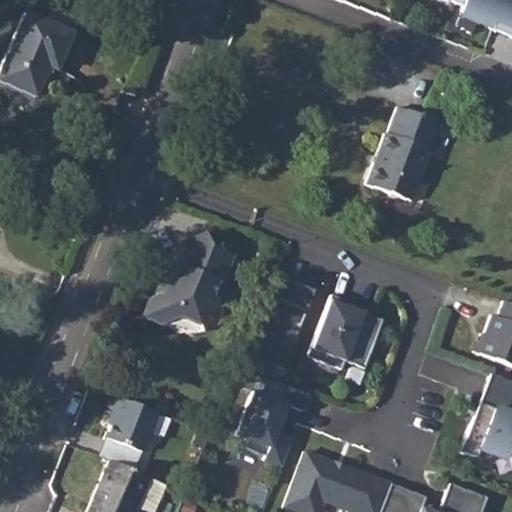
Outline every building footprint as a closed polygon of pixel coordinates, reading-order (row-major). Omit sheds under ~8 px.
[(511,0),(447,0),(463,6),(457,24),(511,42),(511,0)] [(20,13),(0,61),(0,82),(32,96),(45,64),(53,68),(68,31),(20,13)] [(381,132),(362,183),(408,201),(429,150),(426,149),(436,122),(394,106),(384,132),(381,132)] [(149,296),(141,317),(161,324),(179,315),(194,321),(200,333),(213,327),(219,311),(213,298),(209,296),(215,282),(219,283),(225,269),(220,267),(225,253),(204,245),(199,234),(175,245),(179,256),(167,262),(160,279),(164,280),(160,292),(149,296)] [(312,290),(274,275),(243,354),(281,369),(312,290)] [(348,302),(328,295),(305,357),(339,369),(342,361),(362,368),(380,320),(346,307),(348,302)] [(509,364),(511,356),(511,303),(490,296),(485,311),(479,310),(465,348),(509,364)] [(511,382),(487,373),(477,402),(481,404),(477,417),(472,415),(459,450),(475,456),(477,448),(501,457),(505,445),(511,447),(511,382)] [(282,385),(256,375),(234,435),(246,439),(243,448),(264,456),(263,460),(280,466),(291,437),(272,430),(277,419),(270,416),(282,385)] [(155,413),(111,395),(105,410),(113,413),(103,438),(140,452),(155,413)] [(332,462),(303,451),(283,506),(298,511),(316,511),(321,500),(352,511),(377,511),(389,483),(344,466),(342,471),(330,467),(332,462)] [(132,511),(134,507),(147,477),(108,461),(85,511),(132,511)] [(423,496),(389,483),(378,511),(478,511),(485,497),(447,483),(436,511),(429,511),(419,508),(423,496)]
